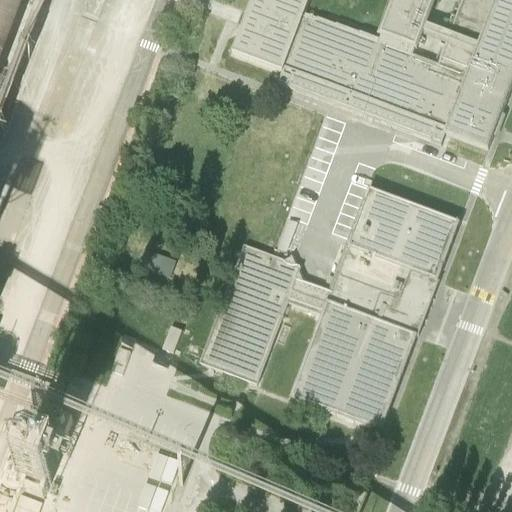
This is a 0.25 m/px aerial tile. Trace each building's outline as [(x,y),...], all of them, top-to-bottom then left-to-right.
[(5,0),(10,1),(49,17),(56,0),(5,0)] [(284,88),(279,102),(442,164),(448,150),(492,167),(511,114),(511,0),(471,0),(454,47),(431,39),(445,0),(394,0),(392,6),(401,9),(383,57),(309,29),(316,11),(286,0),(261,0),(235,69),(284,88)] [(370,204),(335,305),(297,292),(300,282),(244,263),(206,381),(262,399),(289,317),(327,330),(298,414),(387,444),(459,235),(370,204)] [(146,273),(172,284),(177,273),(150,263),(146,273)] [(56,442),(75,447),(80,427),(62,422),(56,442)] [(450,485),(441,510),(445,511),(504,511),(506,505),(450,485)]
